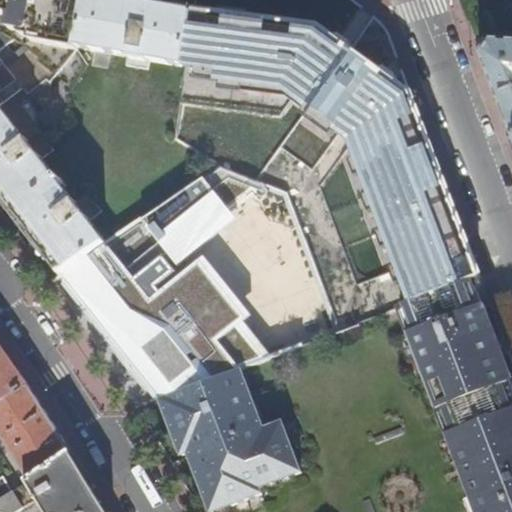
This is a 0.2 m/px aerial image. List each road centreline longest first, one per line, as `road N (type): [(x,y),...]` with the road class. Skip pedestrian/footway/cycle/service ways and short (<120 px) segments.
road 1 (residential): [(147,511),(60,362),(0,287)]
road 2 (residential): [(420,0),(511,243)]
